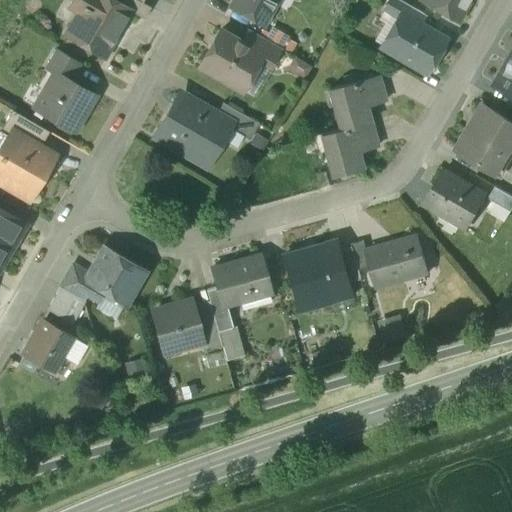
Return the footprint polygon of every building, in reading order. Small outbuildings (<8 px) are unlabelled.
[(115,2),(111,0),(72,0),(71,3),(79,7),(63,35),(104,58),(131,12),(115,2)] [(141,3),(136,0),(116,0),(115,2),(131,12),(143,19),(150,8),(141,3)] [(233,0),(230,6),(262,24),(276,1),(275,0),(233,0)] [(424,15),(398,0),(390,0),(383,13),(396,20),(399,14),(417,25),(424,15)] [(421,0),(456,20),(468,0),(421,0)] [(417,25),(399,14),(396,20),(381,45),(426,72),(444,41),(417,25)] [(280,49),(248,30),(240,43),(262,55),(258,62),(269,68),(280,49)] [(240,43),(219,31),(214,39),(218,42),(203,68),(236,87),(247,69),(252,72),(258,62),(262,55),(240,43)] [(78,63),(56,51),(45,70),(53,74),(54,72),(68,80),(78,63)] [(511,52),(494,84),(511,94),(511,52)] [(68,80),(54,72),(53,74),(44,91),(54,97),(45,114),(73,130),(94,95),(68,80)] [(377,75),(328,89),(340,130),(370,122),(369,121),(365,106),(384,101),(384,99),(377,77),(378,77),(377,75)] [(216,113),(183,94),(169,118),(166,116),(154,137),(186,156),(189,150),(205,160),(218,138),(221,140),(228,128),(231,122),(216,113)] [(258,123),(222,102),(216,113),(231,122),(228,128),(249,140),(258,123)] [(511,122),(485,107),(470,133),(466,131),(455,150),(481,165),(484,161),(498,170),(511,146),(511,122)] [(46,130),(11,110),(1,128),(11,134),(12,132),(37,147),(46,130)] [(340,130),(320,135),(331,176),(361,168),(357,152),(377,147),(376,145),(370,123),(370,122),(340,130)] [(11,134),(0,153),(0,180),(26,196),(51,155),(37,147),(12,132),(11,134)] [(485,195),(443,170),(423,204),(439,213),(442,209),(468,224),(485,195)] [(511,208),(511,196),(495,186),(488,198),(510,211),(511,208)] [(21,221),(0,208),(0,264),(10,248),(6,246),(21,221)] [(365,251),(369,266),(375,286),(405,277),(405,275),(426,269),(417,236),(365,251)] [(363,241),(351,244),(351,247),(358,269),(369,266),(365,251),(363,241)] [(337,242),(306,251),(305,249),(283,256),(298,309),(352,295),(349,282),(339,250),(337,242)] [(351,247),(339,250),(349,282),(360,279),(358,269),(351,247)] [(113,254),(103,248),(97,258),(98,259),(90,274),(95,277),(86,294),(98,301),(104,291),(124,302),(143,270),(114,253),(113,254)] [(258,255),(212,268),(217,287),(223,305),(226,304),(269,292),(258,255)] [(90,274),(72,264),(60,286),(82,299),(83,299),(86,294),(95,277),(90,274)] [(82,299),(60,286),(47,309),(69,323),(82,299)] [(223,305),(217,287),(206,290),(208,300),(217,331),(232,327),(226,304),(223,305)] [(191,300),(152,311),(161,343),(180,338),(183,346),(200,341),(202,340),(192,304),(191,300)] [(208,300),(192,304),(202,340),(200,341),(203,350),(221,346),(217,331),(208,300)] [(73,337),(41,318),(21,353),(53,371),(73,337)] [(401,320),(381,325),(385,343),(406,338),(401,320)] [(154,373),(138,376),(141,392),(157,388),(154,373)]
